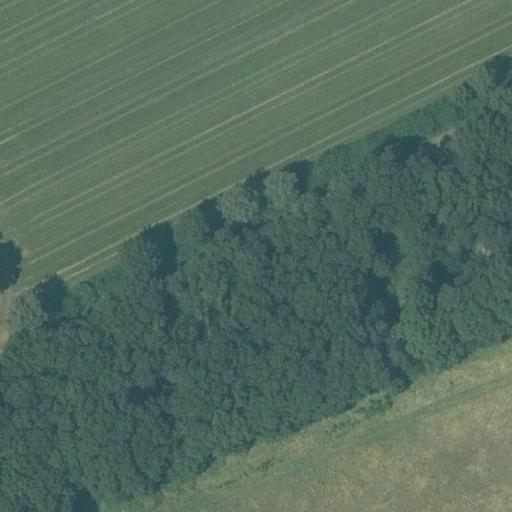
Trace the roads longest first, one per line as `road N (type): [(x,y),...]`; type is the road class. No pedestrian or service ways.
road 1 (unclassified): [(0,376),(137,298),(511,110)]
road 2 (track): [(193,456),(0,459)]
